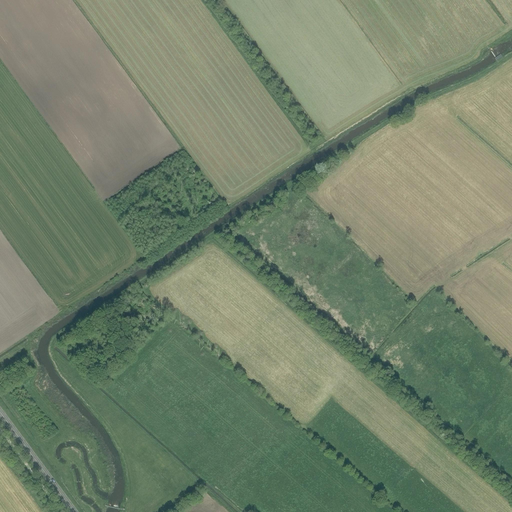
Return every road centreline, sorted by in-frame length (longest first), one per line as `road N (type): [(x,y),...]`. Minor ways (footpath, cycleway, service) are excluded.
road 1 (track): [(127,511),(131,482),(117,441),(62,373),(52,340),(405,109),(511,55)]
road 2 (primary): [(72,511),(0,414)]
